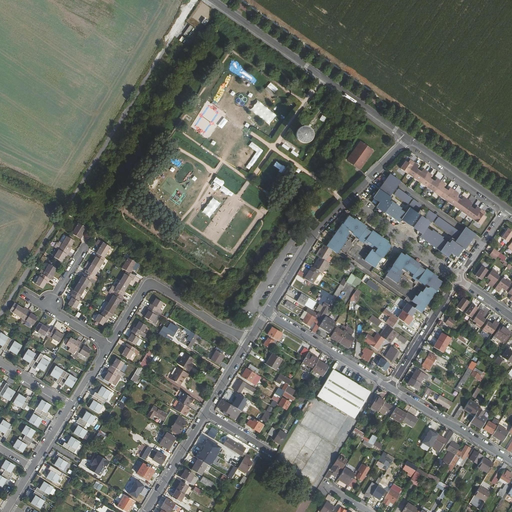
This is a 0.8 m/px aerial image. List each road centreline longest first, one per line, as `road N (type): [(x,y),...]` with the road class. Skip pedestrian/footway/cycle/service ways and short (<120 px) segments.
road 1 (unclassified): [(212,0),(408,138)]
road 2 (residential): [(248,339),(149,286),(109,345)]
road 3 (residential): [(266,312),(389,387)]
road 4 (residential): [(349,197),(313,233),(266,312)]
road 5 (residential): [(389,387),(511,461)]
road 6 (residential): [(389,387),(458,280)]
road 7 (tertiary): [(507,207),(408,138)]
